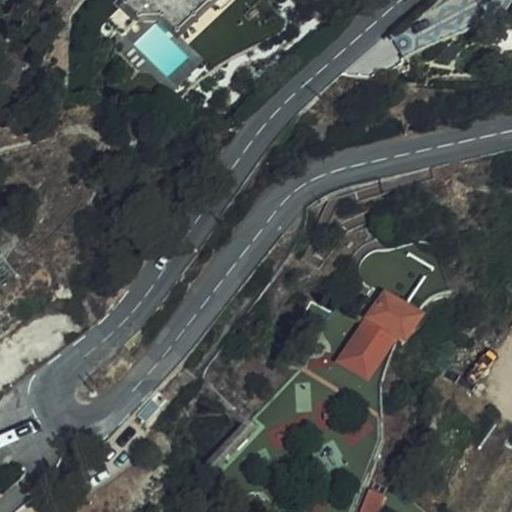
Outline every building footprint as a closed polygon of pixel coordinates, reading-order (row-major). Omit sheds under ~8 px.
[(129,0),(166,44),(218,0),(129,0)] [(511,25),(502,41),(511,46),(511,25)] [(382,316),(376,324),(385,330),(390,322),(382,316)] [(376,324),(365,340),(393,359),(403,366),(418,340),(390,322),(385,330),(376,324)] [(367,401),(393,359),(365,340),(338,383),(367,401)]
